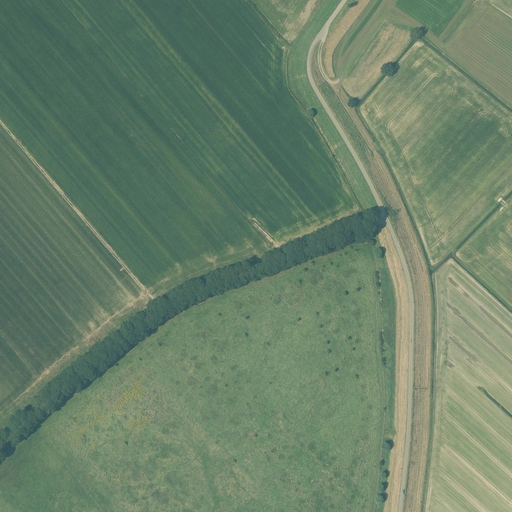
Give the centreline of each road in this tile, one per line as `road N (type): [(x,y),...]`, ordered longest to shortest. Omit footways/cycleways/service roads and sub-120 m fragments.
road 1 (unclassified): [(0,446),(160,311),(386,219)]
road 2 (unclassified): [(402,511),(413,315),(406,260),(386,219)]
road 3 (unclassified): [(386,219),(308,70),(314,42),(344,0)]
road 4 (track): [(380,146),(369,146),(325,78),(321,42)]
